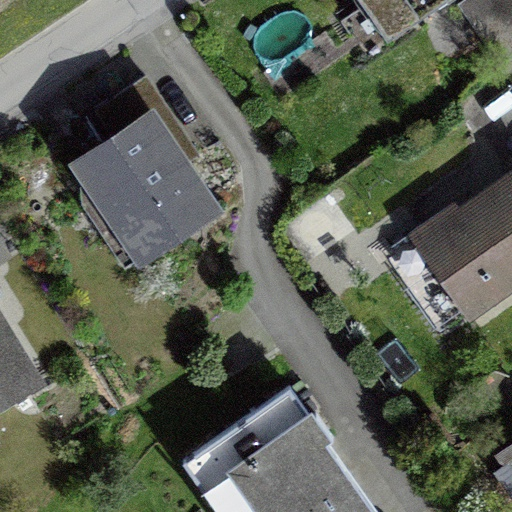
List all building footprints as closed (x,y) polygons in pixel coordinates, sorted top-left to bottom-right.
[(373,0),(395,32),(442,0),(373,0)] [(216,208),(150,110),(75,160),(141,258),(216,208)] [(455,200),(411,231),(470,313),(511,282),(511,172),(461,209),(455,200)] [(0,399),(38,378),(0,316),(0,399)] [(289,384),(182,459),(219,511),(378,511),(327,439),(332,436),(315,412),(310,415),(289,384)] [(511,452),(507,456),(510,460),(495,471),(511,494),(511,452)]
